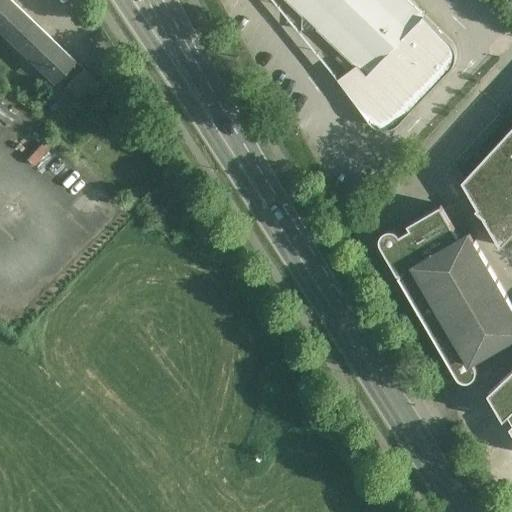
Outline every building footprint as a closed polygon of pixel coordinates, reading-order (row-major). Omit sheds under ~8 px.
[(73,59),(10,0),(0,0),(0,28),(54,80),(73,59)] [(450,41),(407,0),(288,0),(289,0),(290,0),(333,40),(332,41),(357,64),(338,78),(370,121),(377,126),(384,128),(392,127),(399,123),(452,68),(455,61),(456,54),(454,47),(450,41)] [(511,128),(464,180),(479,207),(477,209),(485,216),(485,217),(502,246),(511,235),(511,128)] [(461,237),(441,204),(408,223),(411,228),(401,234),(398,232),(394,230),(390,230),(386,230),(384,233),(382,237),(382,241),(382,245),(458,375),(461,379),(466,380),(470,380),(474,378),(477,374),(478,370),(477,366),(474,359),(511,336),(511,303),(470,231),(461,237)] [(511,369),(489,391),(505,418),(510,413),(511,415),(511,425),(510,427),(511,429),(511,369)]
